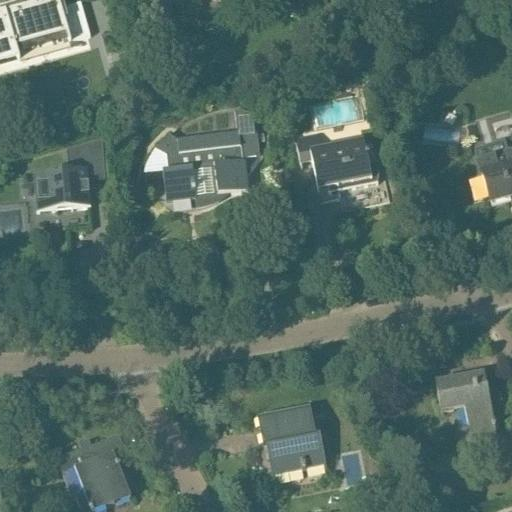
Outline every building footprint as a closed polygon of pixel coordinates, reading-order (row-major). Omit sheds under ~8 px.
[(0,65),(20,59),(18,51),(69,36),(71,44),(73,43),(59,0),(55,0),(6,15),(6,14),(0,15),(0,65)] [(367,52),(358,65),(380,81),(390,69),(367,52)] [(381,119),(401,121),(403,102),(383,100),(381,119)] [(149,164),(145,177),(163,175),(167,207),(196,204),(198,213),(209,210),(220,204),(220,199),(249,195),(247,183),(244,158),(260,157),(259,146),(258,138),(256,123),(255,123),(255,121),(252,118),(242,113),(235,113),(236,125),(238,137),(177,144),(171,136),(155,154),(149,164)] [(380,181),(381,175),(380,169),(379,163),(369,165),(365,145),(322,154),(319,138),(296,143),(301,166),(313,164),(321,206),(340,203),(343,214),(382,206),(379,188),(380,181)] [(86,145),(88,169),(105,168),(102,143),(86,145)] [(511,155),(507,157),(504,145),(476,153),(491,207),(511,201),(511,155)] [(52,176),(33,178),(36,217),(54,216),(54,210),(76,208),(77,213),(92,212),(90,195),(87,195),(87,189),(89,189),(88,173),(74,175),(75,178),(52,180),(52,176)] [(484,376),(436,386),(442,417),(466,412),(470,430),(459,432),(461,445),(496,438),(487,389),(484,376)] [(310,411),(258,422),(263,449),(267,448),(270,467),(273,479),(327,469),(320,438),(315,439),(310,411)] [(58,462),(64,477),(73,473),(82,498),(76,500),(80,511),(107,511),(132,503),(115,457),(125,453),(119,438),(91,449),(89,444),(79,448),(81,453),(58,462)] [(28,511),(24,497),(11,500),(14,511),(28,511)]
